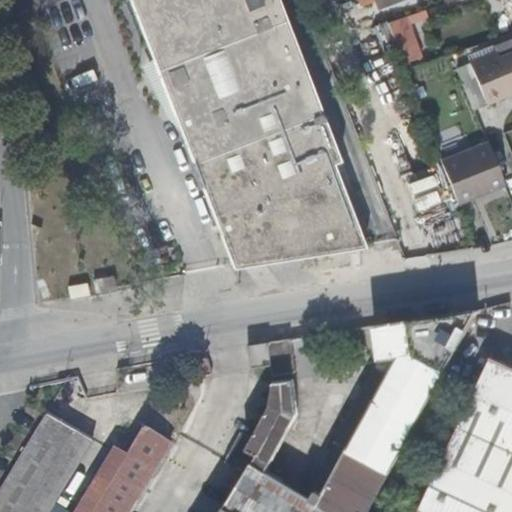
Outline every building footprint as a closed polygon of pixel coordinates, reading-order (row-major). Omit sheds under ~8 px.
[(263,93),(226,0),(121,0),(223,265),(324,248),(263,93)] [(234,0),(263,75),(319,216),(332,252),(363,248),(331,164),(338,161),(307,81),(276,0),(234,0)] [(418,55),(405,17),(388,24),(400,62),(418,55)] [(472,108),(473,111),(505,98),(503,92),(511,88),(511,54),(503,58),(501,53),(457,70),(472,108)] [(511,88),(503,92),(505,98),(511,95),(511,88)] [(463,135),(434,146),(439,160),(440,162),(469,150),(463,135)] [(456,204),(505,185),(489,143),(469,150),(440,162),(456,204)] [(77,269),(53,206),(24,218),(46,280),(77,269)] [(107,275),(87,279),(89,291),(109,287),(107,275)] [(263,404),(239,448),(250,453),(230,486),(213,511),(360,511),(433,382),(473,307),(365,324),(372,362),(317,464),(328,470),(311,499),(259,469),(290,410),(286,378),(265,381),(265,389),(263,404)] [(288,371),(281,337),(262,340),(264,362),(265,375),(288,371)] [(262,340),(241,343),(243,363),(264,362),(262,340)] [(415,511),(511,511),(511,367),(488,356),(415,511)] [(41,511),(85,441),(37,412),(0,472),(0,511),(41,511)] [(116,454),(106,447),(65,511),(117,511),(160,441),(134,425),(116,454)]
